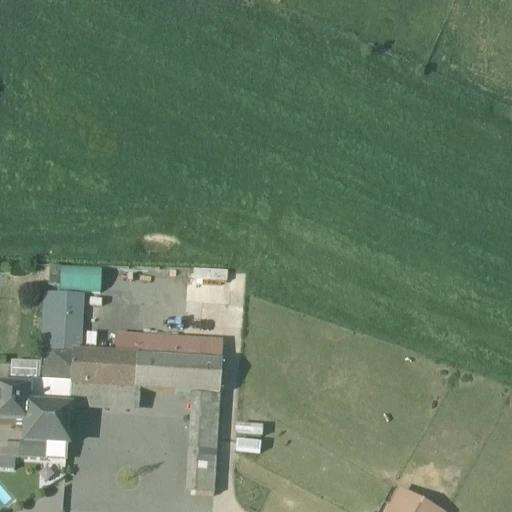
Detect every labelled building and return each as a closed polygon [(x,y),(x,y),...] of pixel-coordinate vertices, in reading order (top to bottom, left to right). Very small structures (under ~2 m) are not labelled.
[(47,291),(86,295),(88,272),(50,269),(47,291)] [(68,299),(45,297),(40,355),(64,356),(68,299)] [(223,346),(140,341),(139,361),(221,367),(223,346)] [(64,356),(40,355),(39,368),(38,387),(70,389),(73,357),(64,356)] [(137,361),(73,357),(70,389),(134,394),(137,361)] [(139,361),(137,361),(134,394),(195,397),(219,399),(221,367),(139,361)] [(39,368),(11,366),(10,384),(27,385),(27,386),(38,387),(39,368)] [(27,385),(10,384),(9,391),(0,390),(0,427),(25,429),(27,429),(28,411),(29,392),(27,392),(27,386),(27,385)] [(38,387),(27,386),(27,392),(29,392),(28,411),(68,413),(70,389),(38,387)] [(219,399),(195,397),(187,497),(210,499),(219,399)] [(68,413),(28,411),(27,429),(25,429),(25,431),(67,433),(68,413)] [(67,433),(25,431),(24,446),(24,447),(67,449),(67,433)] [(19,447),(0,446),(0,465),(14,466),(17,467),(19,447)] [(67,449),(24,447),(24,446),(19,446),(18,460),(66,463),(67,449)] [(0,473),(14,474),(14,466),(0,465),(0,473)] [(392,509),(397,511),(435,511),(401,493),(392,509)]
